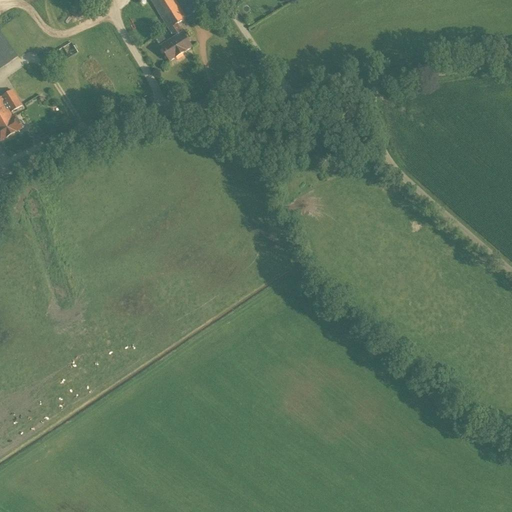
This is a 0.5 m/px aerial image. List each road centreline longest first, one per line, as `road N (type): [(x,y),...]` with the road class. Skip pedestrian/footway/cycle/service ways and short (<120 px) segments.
road 1 (tertiary): [(0,175),(132,117),(367,83)]
road 2 (unclassified): [(511,270),(386,158),(367,83)]
road 3 (tertiary): [(367,83),(511,60)]
